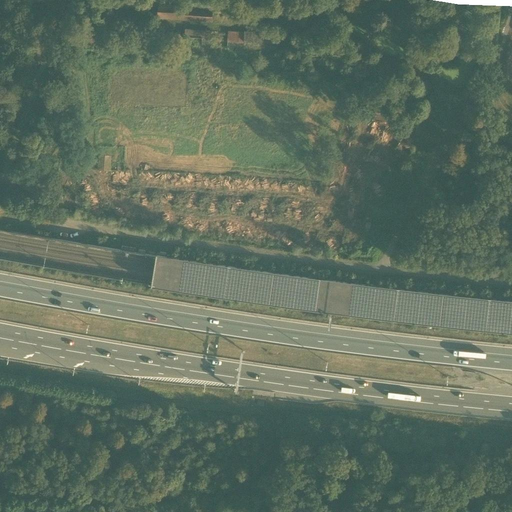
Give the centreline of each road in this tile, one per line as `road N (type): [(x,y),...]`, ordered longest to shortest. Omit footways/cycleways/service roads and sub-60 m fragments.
road 1 (motorway): [(511,361),(387,350),(0,285)]
road 2 (motorway): [(0,330),(254,374),(511,404)]
road 3 (unclassified): [(511,283),(79,226)]
road 4 (unclassified): [(0,491),(246,492)]
